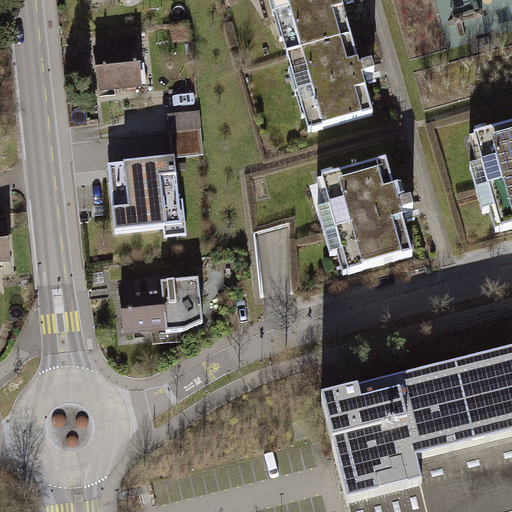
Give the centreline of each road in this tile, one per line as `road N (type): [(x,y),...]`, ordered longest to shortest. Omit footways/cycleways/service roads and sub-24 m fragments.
road 1 (residential): [(511,275),(323,328),(113,413)]
road 2 (tertiary): [(26,0),(57,301)]
